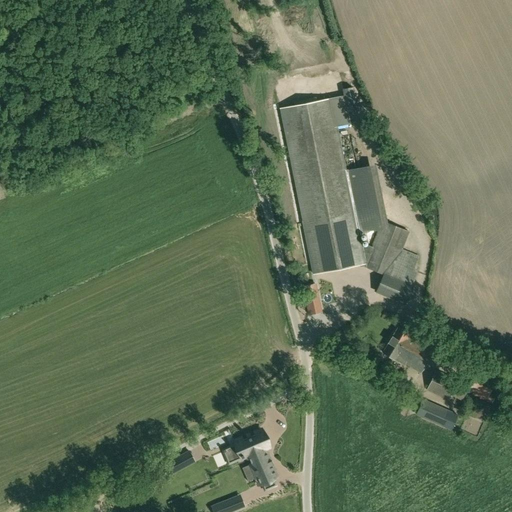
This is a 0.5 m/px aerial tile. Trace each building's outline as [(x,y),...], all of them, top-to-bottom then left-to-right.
[(279,107),(288,152),(313,274),(363,263),(363,266),(381,273),(383,274),(376,291),(404,303),(417,272),(413,270),(416,263),(398,255),(408,231),(387,223),(375,164),(345,170),(340,143),(331,97),(279,107)] [(314,282),(301,285),(308,314),(321,311),(314,282)] [(383,352),(394,359),(401,363),(402,362),(420,373),(434,351),(409,335),(410,334),(398,327),(383,352)] [(496,378),(475,369),(468,384),(436,370),(427,390),(449,400),(452,393),(462,397),(465,391),(492,403),(496,394),(490,392),(496,378)] [(491,405),(467,395),(460,412),(484,421),(491,405)] [(416,414),(451,430),(457,415),(423,400),(416,414)] [(279,435),(250,441),(254,459),(260,457),(267,486),(284,482),(277,453),(283,452),(279,435)] [(162,465),(167,474),(187,463),(182,454),(162,465)] [(212,508),(213,511),(230,511),(237,509),(233,500),(212,508)]
